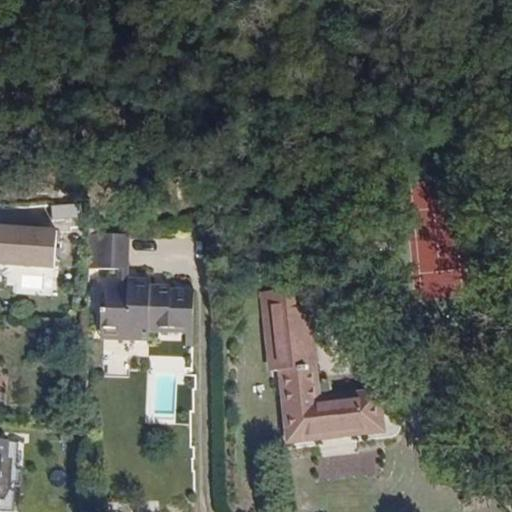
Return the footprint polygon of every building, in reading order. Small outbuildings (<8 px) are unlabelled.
[(0,226),(0,262),(6,263),(6,265),(39,267),(39,265),(55,266),(57,231),(0,226)] [(90,269),(101,269),(102,234),(90,233),(90,269)] [(102,234),(101,269),(130,269),(131,235),(102,234)] [(129,289),(129,278),(108,277),(108,289),(129,289)] [(152,278),(129,278),(129,289),(108,289),(107,308),(102,307),(101,330),(120,330),(119,339),(151,339),(152,321),(169,321),(169,326),(194,327),(195,289),(175,289),(175,293),(152,292),(152,283),(152,278)] [(175,284),(152,283),(152,292),(175,293),(175,289),(175,284)] [(323,432),(384,425),(381,392),(333,398),(331,381),(318,383),(315,355),(310,356),(303,287),(269,291),(278,370),(289,370),(297,439),(324,437),(323,432)] [(120,330),(101,330),(101,339),(119,339),(120,330)] [(10,441),(0,440),(0,503),(0,504),(2,477),(7,477),(10,441)]
